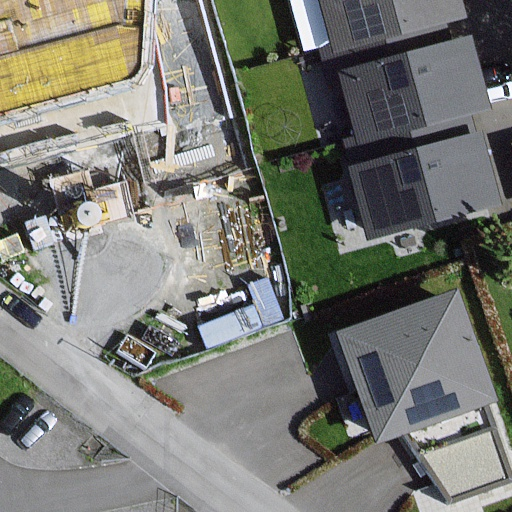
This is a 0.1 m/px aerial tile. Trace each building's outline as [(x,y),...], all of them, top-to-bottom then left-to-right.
[(0,0),(0,123),(131,87),(156,64),(156,0),(0,0)] [(458,28),(450,0),(305,0),(323,65),(458,28)] [(483,121),(458,28),(323,65),(348,157),(469,125),(483,121)] [(493,212),(469,125),(348,157),(327,163),(351,250),(493,212)] [(451,500),(511,478),(488,399),(491,398),(456,296),(424,307),(343,336),(348,351),(378,437),(400,430),(422,460),(451,500)]
